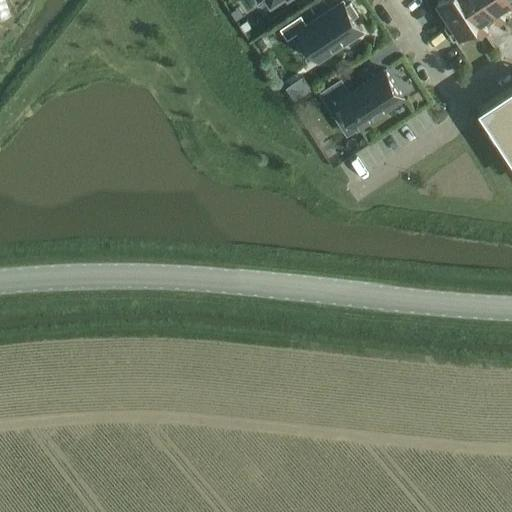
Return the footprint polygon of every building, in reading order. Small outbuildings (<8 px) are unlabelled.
[(476,25),(482,34),(485,32),(463,0),(440,0),(439,1),(452,20),(445,25),(454,39),(476,25)] [(463,0),(485,32),(488,30),(484,24),(496,17),(500,22),(503,20),(489,0),(463,0)] [(511,0),(489,0),(503,20),(505,19),(501,13),(511,5),(511,0)] [(301,14),(280,28),(288,39),(300,31),(319,59),(363,30),(354,17),(358,14),(350,3),(346,5),(343,1),(308,24),(301,14)] [(262,38),(254,43),(261,53),(266,50),(267,45),(262,38)] [(404,96),(400,90),(385,68),(350,92),(341,78),(320,92),(330,106),(340,99),(358,126),(404,96)] [(511,85),(482,105),(494,122),(511,150),(511,85)]
